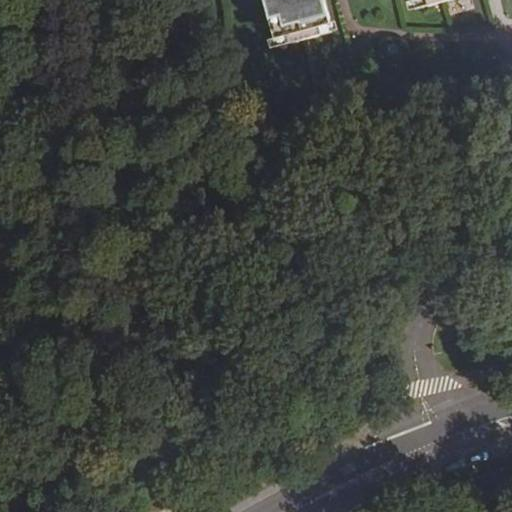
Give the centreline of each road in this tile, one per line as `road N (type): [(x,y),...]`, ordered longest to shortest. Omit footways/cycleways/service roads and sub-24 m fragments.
road 1 (residential): [(435,437),(416,364),(420,327),(439,289),(511,250)]
road 2 (tertiary): [(435,437),(281,511)]
road 3 (tertiary): [(328,511),(441,458)]
